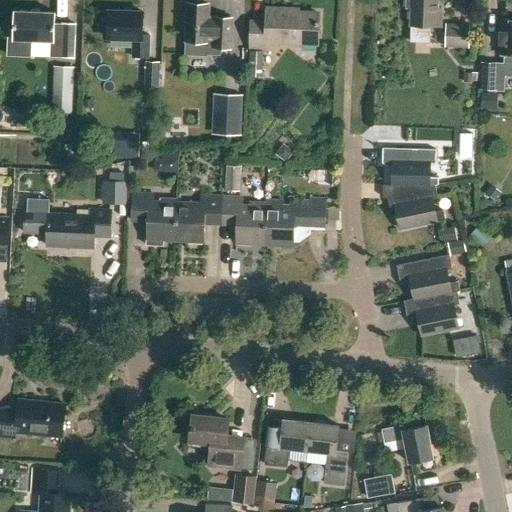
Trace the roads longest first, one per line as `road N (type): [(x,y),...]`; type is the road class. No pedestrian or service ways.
road 1 (residential): [(136,344),(137,288),(360,289)]
road 2 (residential): [(378,367),(136,344)]
road 3 (residential): [(130,511),(136,344)]
road 4 (residential): [(360,289),(350,245),(355,152)]
road 5 (residential): [(136,344),(0,338)]
road 6 (residential): [(497,511),(473,378)]
